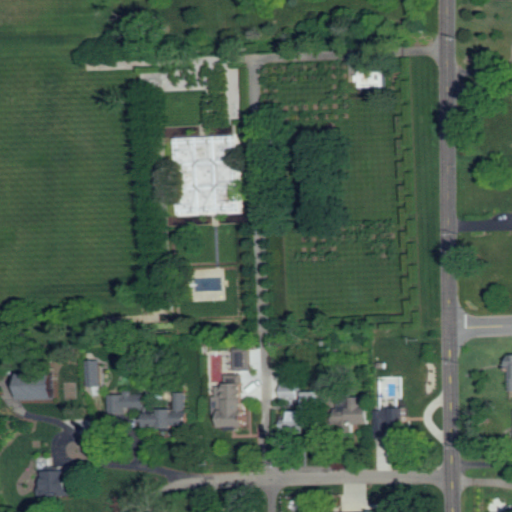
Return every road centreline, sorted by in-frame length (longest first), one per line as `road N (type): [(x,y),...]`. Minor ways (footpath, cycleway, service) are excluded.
road 1 (residential): [(272,511),(254,55)]
road 2 (residential): [(453,478),(191,485),(128,511)]
road 3 (secondary): [(449,0),(450,328)]
road 4 (secondary): [(450,328),(453,511)]
